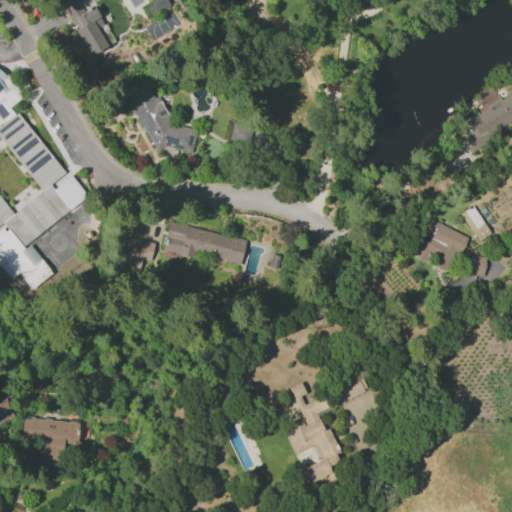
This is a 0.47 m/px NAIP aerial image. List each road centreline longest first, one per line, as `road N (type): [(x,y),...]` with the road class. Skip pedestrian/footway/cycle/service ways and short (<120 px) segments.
road 1 (residential): [(332,243),(319,223),(268,204),(129,185),(104,173)]
road 2 (residential): [(104,173),(0,0)]
